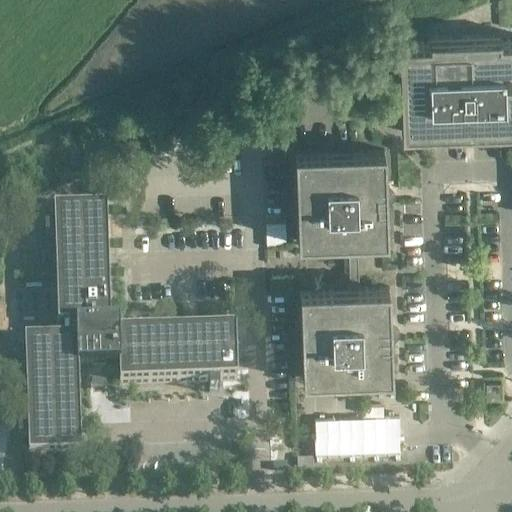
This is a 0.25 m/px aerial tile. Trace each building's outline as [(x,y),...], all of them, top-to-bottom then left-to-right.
[(402,132),(481,129),(511,127),(511,38),(398,42),(402,132)] [(388,238),(386,181),(385,149),(295,152),(298,241),(348,239),(350,288),(300,289),(303,379),(392,375),(389,286),(359,287),(358,239),(388,238)] [(208,382),(209,385),(209,392),(219,392),(219,382),(237,381),(235,329),(120,333),(119,324),(109,324),(105,208),(53,210),(53,228),(43,228),(44,238),(54,238),(57,327),(62,327),(63,339),(24,340),(27,430),(16,430),(17,440),(27,440),(27,458),(80,456),(77,369),(91,369),(91,383),(106,383),(105,368),(119,368),(119,385),(208,382)] [(266,256),(286,257),(286,235),(266,234),(266,256)] [(272,286),(272,304),(285,304),(286,287),(272,286)] [(500,399),(500,385),(500,383),(486,383),(486,399),(500,399)]
